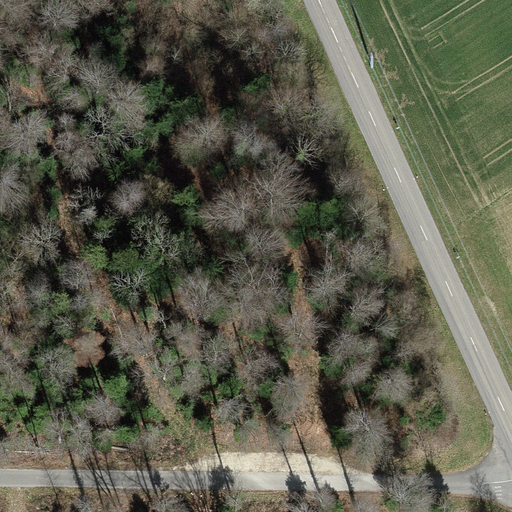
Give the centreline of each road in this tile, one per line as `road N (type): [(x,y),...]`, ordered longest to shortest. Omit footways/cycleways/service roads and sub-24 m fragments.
road 1 (unclassified): [(0,479),(511,482)]
road 2 (secondary): [(511,433),(319,0)]
